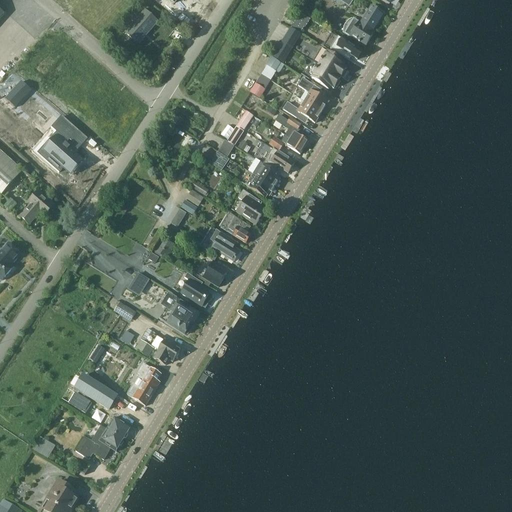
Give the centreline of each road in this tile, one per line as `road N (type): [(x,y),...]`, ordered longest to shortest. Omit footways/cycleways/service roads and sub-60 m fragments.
road 1 (tertiary): [(101,511),(415,0)]
road 2 (unclassified): [(0,356),(229,0)]
road 3 (track): [(170,91),(214,114),(261,35),(257,10)]
road 4 (track): [(43,0),(162,104)]
